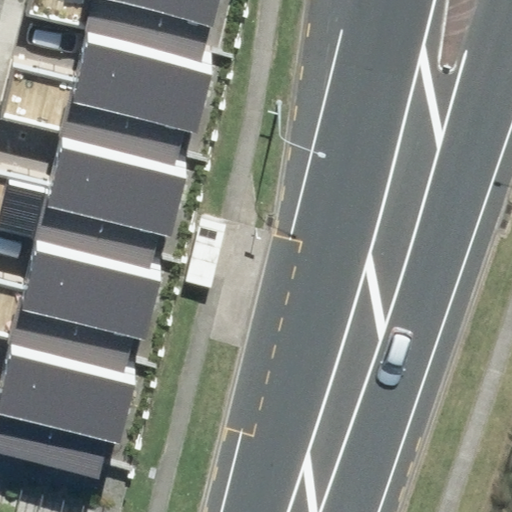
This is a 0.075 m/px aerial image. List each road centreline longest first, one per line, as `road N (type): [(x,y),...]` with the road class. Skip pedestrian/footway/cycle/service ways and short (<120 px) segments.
road 1 (secondary): [(511,37),(353,298)]
road 2 (secondary): [(353,298),(369,0)]
road 3 (secondary): [(301,511),(353,298)]
